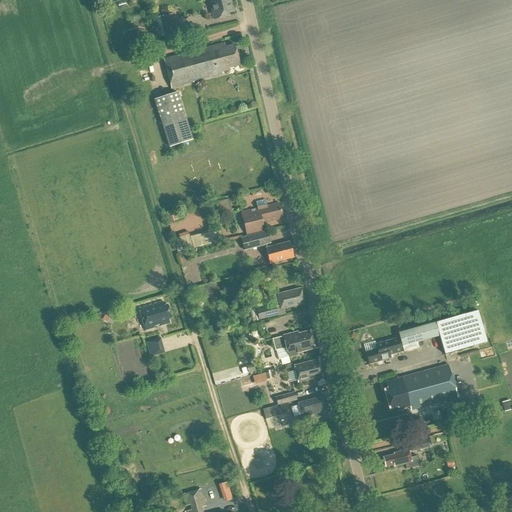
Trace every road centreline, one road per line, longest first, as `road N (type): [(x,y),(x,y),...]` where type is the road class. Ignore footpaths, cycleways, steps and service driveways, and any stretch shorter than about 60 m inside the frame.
road 1 (track): [(92,0),(249,511)]
road 2 (tertiary): [(364,511),(245,0)]
